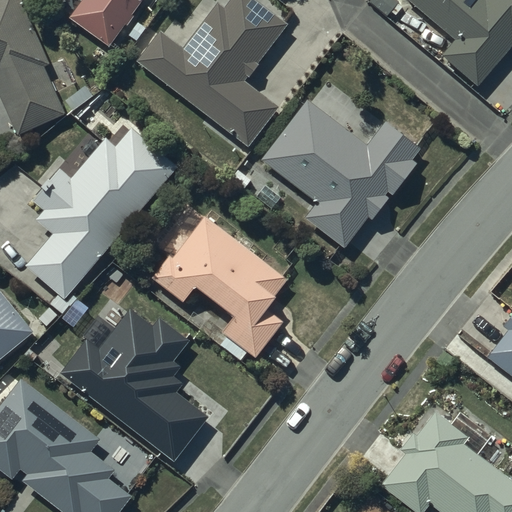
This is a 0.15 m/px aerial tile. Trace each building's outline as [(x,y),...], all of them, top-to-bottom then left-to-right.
[(21,0),(0,0),(0,89),(18,129),(64,107),(43,61),(49,58),(21,0)] [(78,0),(70,12),(108,40),(137,0),(78,0)] [(161,26),(137,55),(247,141),(278,102),(244,76),(288,19),(263,0),(225,0),(224,2),(221,0),(217,0),(183,43),(161,26)] [(511,0),(415,0),(455,34),(442,50),(478,81),(511,40),(511,0)] [(317,196),(305,212),(345,242),(420,144),(385,117),(367,140),(307,95),(262,154),(317,196)] [(25,259),(64,293),(178,161),(131,121),(115,140),(105,132),(70,172),(59,162),(51,170),(48,167),(41,175),(44,178),(32,195),(42,204),(34,213),(52,228),(25,259)] [(169,249),(152,271),(183,294),(195,278),(234,307),(220,325),(255,352),(282,316),(265,303),(276,288),(271,284),(283,269),(205,211),(203,215),(187,204),(168,230),(181,240),(172,252),(169,249)] [(0,354),(34,327),(0,285),(0,354)] [(88,334),(62,368),(174,456),(209,411),(177,386),(184,377),(174,370),(181,361),(174,355),(190,335),(160,312),(153,321),(132,304),(100,344),(88,334)] [(511,369),(511,310),(504,321),(507,323),(487,350),(511,369)] [(20,373),(0,400),(0,463),(14,474),(21,465),(28,470),(23,476),(72,511),(80,511),(82,509),(85,511),(114,511),(131,490),(107,473),(114,463),(89,444),(99,431),(20,373)] [(406,445),(381,478),(420,510),(430,497),(448,511),(511,511),(511,475),(465,438),(469,433),(435,405),(417,428),(413,425),(400,441),(406,445)]
